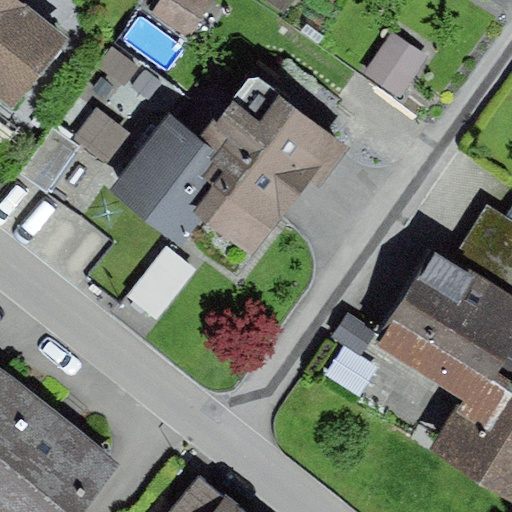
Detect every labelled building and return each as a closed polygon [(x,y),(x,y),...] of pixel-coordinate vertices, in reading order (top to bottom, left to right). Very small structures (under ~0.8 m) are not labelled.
[(70,34),(23,0),(0,0),(0,94),(17,107),(70,34)] [(218,3),(213,0),(164,0),(156,14),(197,39),(218,3)] [(429,57),(392,34),(368,71),(405,94),(429,57)] [(266,113),(242,97),(210,140),(239,162),(208,203),(260,244),(342,133),(285,89),(266,113)] [(132,136),(96,110),(80,133),(116,158),(132,136)] [(210,140),(175,114),(121,186),(186,234),(208,203),(239,162),(210,140)] [(20,174),(47,194),(81,148),(54,129),(20,174)] [(511,221),(487,207),(454,263),(511,298),(511,221)] [(167,249),(128,298),(157,322),(197,272),(167,249)] [(511,298),(454,263),(434,250),(376,344),(475,404),(511,342),(511,298)] [(349,314),(333,337),(362,356),(377,333),(349,314)] [(511,342),(475,404),(441,459),(511,501),(511,342)] [(377,369),(343,348),(326,374),(360,395),(377,369)] [(77,511),(120,458),(0,363),(0,511),(77,511)] [(248,511),(200,473),(175,503),(165,495),(151,511),(248,511)]
